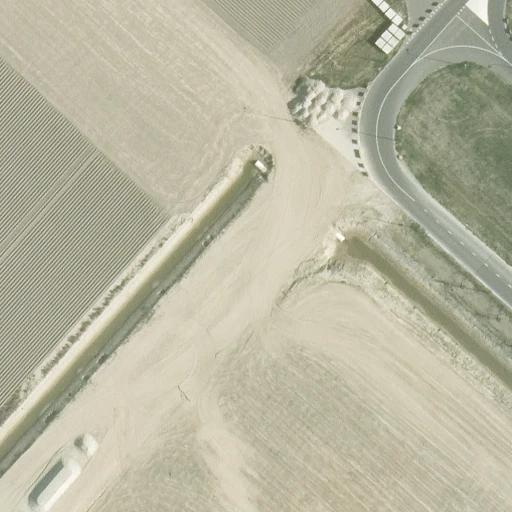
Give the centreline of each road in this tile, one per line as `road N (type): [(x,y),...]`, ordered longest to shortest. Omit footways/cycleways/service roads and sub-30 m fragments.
road 1 (unclassified): [(348,149),(28,511)]
road 2 (unclassified): [(416,205),(511,292)]
